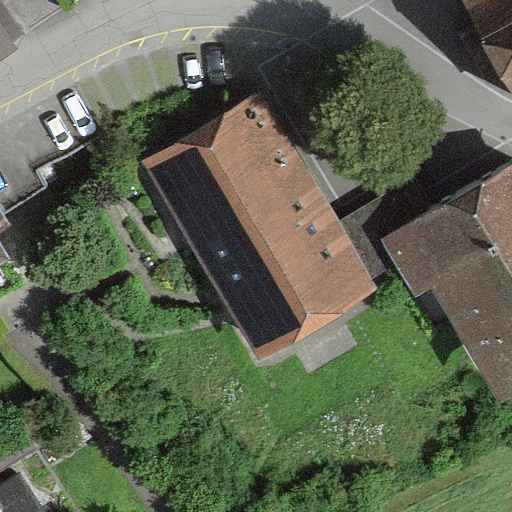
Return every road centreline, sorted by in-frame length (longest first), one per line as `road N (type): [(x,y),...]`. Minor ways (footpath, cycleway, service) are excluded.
road 1 (residential): [(511,123),(289,14),(217,0)]
road 2 (residential): [(186,0),(119,19),(0,90)]
